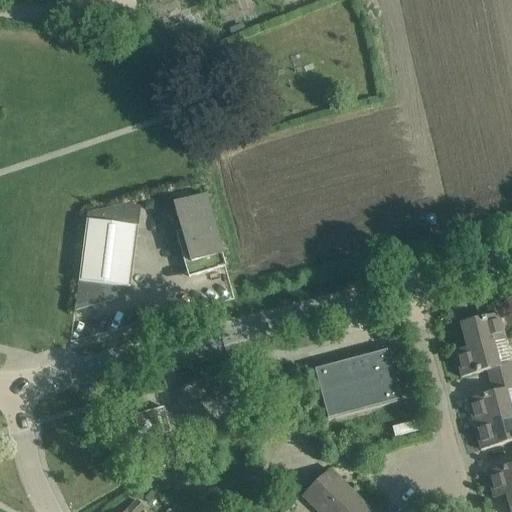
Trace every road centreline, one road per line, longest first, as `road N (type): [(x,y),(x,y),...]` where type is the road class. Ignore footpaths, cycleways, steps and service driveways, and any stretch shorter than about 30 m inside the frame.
road 1 (tertiary): [(11,389),(404,286)]
road 2 (residential): [(464,497),(404,286)]
road 3 (residential): [(48,511),(11,389)]
road 4 (residential): [(124,0),(45,15),(0,7)]
